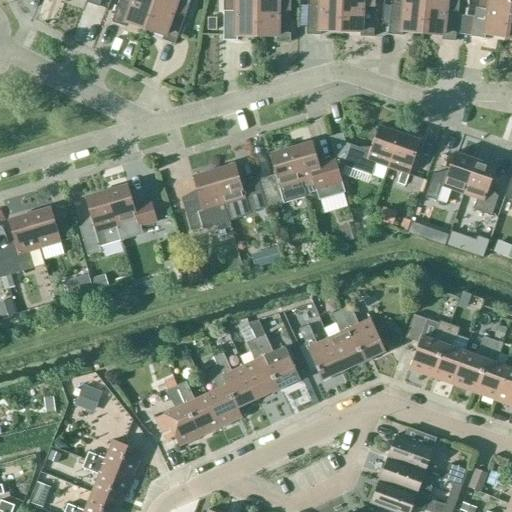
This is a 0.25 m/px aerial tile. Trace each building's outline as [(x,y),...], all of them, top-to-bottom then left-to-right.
[(128,16),(147,22),(154,0),(118,0),(111,22),(124,27),(128,16)] [(154,0),(147,22),(165,29),(161,40),(174,44),(189,0),(154,0)] [(236,29),(256,29),(256,0),(222,0),(222,41),(236,41),(236,29)] [(256,0),(256,29),(276,29),(276,41),(290,41),(289,0),(256,0)] [(340,24),(340,0),(306,0),(306,35),(320,35),(320,23),(340,24)] [(340,0),(340,24),(359,25),(359,37),(373,37),(374,0),(340,0)] [(422,26),(424,0),(391,0),(390,6),(383,6),(381,26),(388,26),(387,35),(401,36),(402,24),(422,26)] [(455,35),(463,36),(465,16),(457,15),(458,0),(424,0),(422,26),(442,28),(441,40),(454,41),(455,35)] [(465,16),(463,36),(470,37),(484,39),(486,27),(505,31),(510,0),(476,0),(473,17),(465,16)] [(374,163),(387,168),(399,134),(378,126),(369,152),(344,143),(342,134),(328,137),(337,167),(342,166),(370,176),(374,163)] [(399,134),(387,168),(400,172),(396,184),(404,186),(420,141),(399,134)] [(302,190),(305,189),(314,187),(318,201),(344,193),(334,158),(317,163),(311,142),(290,148),(302,190)] [(307,197),(305,189),(302,190),(290,148),(269,154),(276,180),(259,185),(266,208),(292,201),(307,197)] [(462,194),(474,160),(453,153),(444,178),(432,174),(424,197),(445,204),(450,190),(462,194)] [(495,167),(474,160),(462,194),(476,199),(472,210),(490,217),(497,197),(486,193),(495,167)] [(240,216),(266,208),(259,185),(242,190),(234,164),(213,171),(228,220),(240,216)] [(229,224),(228,220),(213,171),(192,177),(197,194),(180,199),(189,231),(227,221),(228,224),(229,224)] [(511,174),(503,198),(511,200),(511,174)] [(413,177),(409,188),(420,193),(424,181),(413,177)] [(127,185),(105,191),(120,241),(142,234),(140,227),(155,222),(151,207),(134,211),(127,185)] [(120,241),(105,191),(84,198),(92,224),(78,228),(86,256),(100,252),(99,247),(120,241)] [(29,214),(39,249),(60,242),(50,208),(29,214)] [(28,252),(39,249),(29,214),(7,220),(15,247),(0,251),(0,258),(5,276),(32,269),(28,252)] [(280,261),(277,250),(265,253),(268,264),(280,261)] [(179,274),(175,260),(162,264),(166,278),(179,274)] [(213,278),(208,264),(196,268),(201,282),(213,278)] [(93,290),(88,270),(76,273),(82,294),(93,290)] [(470,295),(463,292),(457,307),(465,310),(470,295)] [(340,310),(363,361),(384,351),(370,319),(358,325),(350,306),(340,310)] [(342,370),(363,361),(340,310),(331,315),(340,333),(328,339),(342,370)] [(298,330),(304,327),(298,314),(286,320),(292,333),(298,330)] [(408,369),(430,377),(449,325),(439,321),(432,341),(420,336),(426,319),(413,314),(404,338),(418,343),(408,369)] [(254,338),(278,389),(299,379),(284,347),(272,353),(264,334),(261,327),(258,322),(251,324),(251,330),(254,338)] [(308,325),(304,327),(298,330),(321,380),(342,370),(328,339),(317,344),(308,325)] [(430,377),(452,385),(464,352),(452,348),(459,328),(449,325),(430,377)] [(452,385),(473,392),(492,340),(482,337),(475,356),(464,352),(452,385)] [(257,398),(278,389),(254,338),(245,342),(254,361),(242,366),(257,398)] [(473,392),(495,400),(506,367),(495,363),(501,344),(492,340),(473,392)] [(237,407),(257,398),(242,366),(231,372),(222,353),(213,357),(217,367),(218,367),(237,407)] [(241,417),(237,407),(218,367),(217,367),(208,371),(217,390),(205,395),(220,427),(241,417)] [(511,369),(506,367),(495,400),(511,406),(511,369)] [(185,405),(199,436),(220,427),(205,395),(194,400),(185,382),(176,386),(184,405),(185,405)] [(102,393),(82,385),(74,406),(94,414),(102,393)] [(178,446),(199,436),(185,405),(184,405),(176,386),(166,390),(175,409),(154,418),(161,433),(170,429),(178,446)] [(386,458),(424,472),(433,449),(395,435),(386,458)] [(88,452),(85,460),(131,479),(142,452),(112,440),(105,459),(88,452)] [(71,454),(57,449),(51,463),(66,468),(71,454)] [(378,480),(427,498),(431,487),(420,483),(424,472),(386,458),(378,480)] [(131,479),(85,460),(81,468),(98,475),(91,493),(120,505),(131,479)] [(453,482),(461,485),(465,474),(460,472),(462,469),(449,464),(444,479),(453,482)] [(479,492),(486,473),(474,468),(468,487),(479,492)] [(511,494),(508,504),(511,505),(511,478),(500,474),(497,484),(505,487),(505,485),(511,487),(511,494)] [(423,510),(427,498),(378,480),(370,504),(392,511),(408,511),(411,505),(423,510)] [(461,485),(453,482),(449,494),(457,497),(461,485)] [(117,511),(120,505),(91,493),(84,511),(67,504),(63,511),(117,511)] [(0,511),(2,511),(11,511),(14,505),(0,500),(0,511)]
